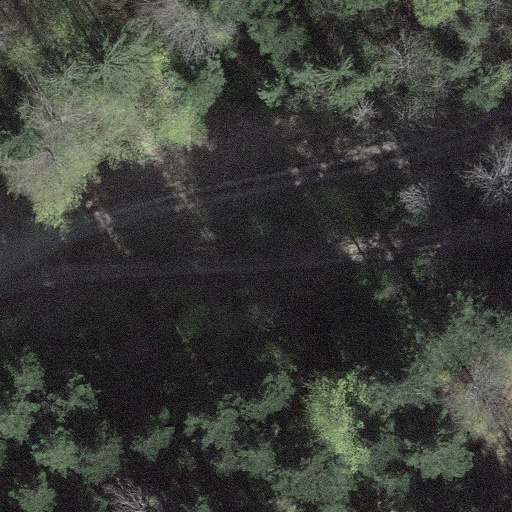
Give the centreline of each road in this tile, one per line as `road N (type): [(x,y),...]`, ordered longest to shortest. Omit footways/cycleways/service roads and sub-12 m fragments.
road 1 (track): [(511,117),(475,135),(150,216),(0,284)]
road 2 (track): [(16,275),(120,278),(511,224)]
